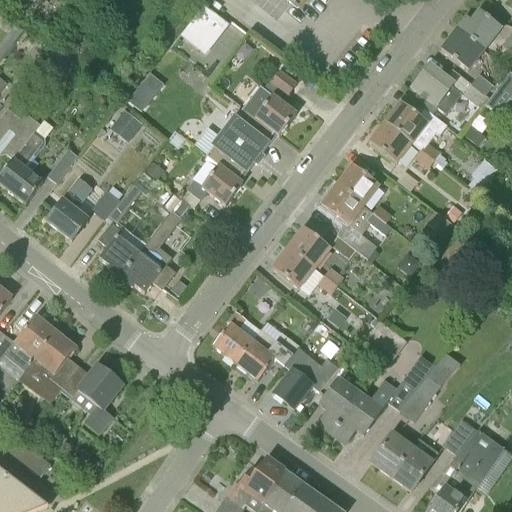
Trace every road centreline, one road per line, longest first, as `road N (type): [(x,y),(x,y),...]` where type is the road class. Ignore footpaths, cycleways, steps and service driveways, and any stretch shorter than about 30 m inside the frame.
road 1 (residential): [(165,360),(441,0)]
road 2 (residential): [(165,360),(0,231)]
road 3 (residential): [(371,511),(226,405)]
road 4 (residential): [(153,511),(226,405)]
